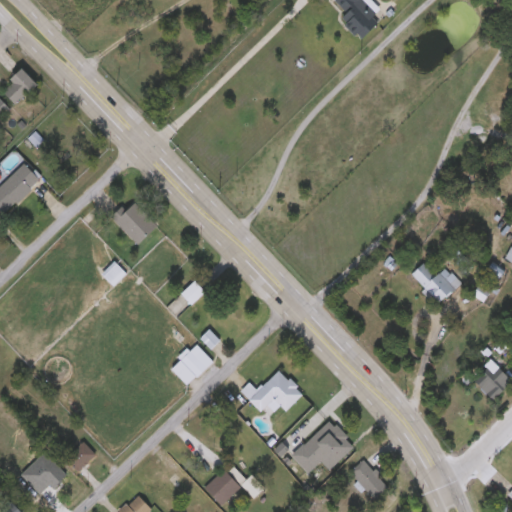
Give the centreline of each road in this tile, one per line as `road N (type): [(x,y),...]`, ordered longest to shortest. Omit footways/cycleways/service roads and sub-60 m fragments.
road 1 (secondary): [(462,511),(440,461),(360,364),(9,0)]
road 2 (secondary): [(0,18),(346,379),(406,448),(439,511)]
road 3 (residential): [(80,511),(298,302)]
road 4 (residential): [(0,282),(145,142)]
